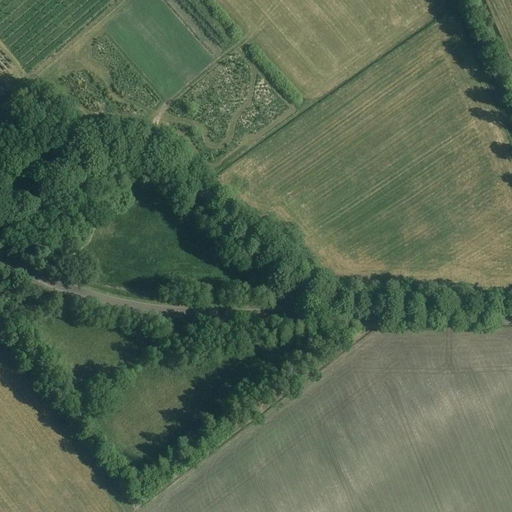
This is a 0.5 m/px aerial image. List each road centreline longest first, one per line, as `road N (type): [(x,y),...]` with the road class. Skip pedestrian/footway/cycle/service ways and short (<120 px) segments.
road 1 (tertiary): [(511,315),(141,309),(72,291),(0,254)]
road 2 (track): [(293,315),(288,276),(155,146),(104,149),(0,216)]
